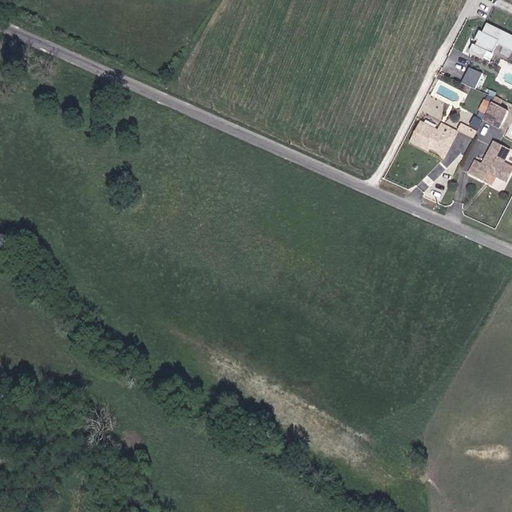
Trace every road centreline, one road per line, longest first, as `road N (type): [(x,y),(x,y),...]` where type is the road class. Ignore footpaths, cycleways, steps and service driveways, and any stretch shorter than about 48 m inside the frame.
road 1 (unclassified): [(0,24),(511,249)]
road 2 (track): [(471,0),(371,188)]
